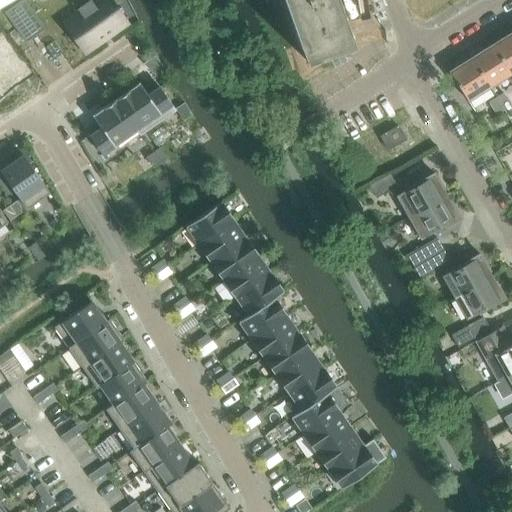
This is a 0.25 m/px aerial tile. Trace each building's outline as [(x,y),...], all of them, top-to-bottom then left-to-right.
[(0,0),(0,9),(14,0),(0,0)] [(25,0),(22,0),(5,12),(26,43),(45,29),(25,0)] [(91,0),(88,0),(76,8),(79,12),(64,23),(66,27),(85,53),(127,22),(111,0),(97,0),(93,3),(91,0)] [(511,32),(492,45),(510,74),(511,73),(511,32)] [(0,89),(8,83),(11,87),(31,74),(7,40),(2,43),(0,40),(0,89)] [(492,45),(471,58),(489,87),(510,74),(492,45)] [(471,58),(449,72),(468,101),(489,87),(471,58)] [(130,83),(106,100),(128,131),(164,106),(150,86),(138,94),(130,83)] [(16,93),(5,101),(11,109),(22,101),(16,93)] [(503,93),(496,97),(504,110),(511,106),(503,93)] [(496,97),(489,102),(497,115),(504,110),(496,97)] [(89,128),(78,136),(92,157),(128,131),(106,100),(81,117),(89,128)] [(398,126),(380,136),(388,150),(406,140),(398,126)] [(160,148),(154,153),(160,163),(167,158),(160,148)] [(160,163),(154,153),(147,157),(154,167),(160,163)] [(1,171),(27,209),(50,192),(24,155),(1,171)] [(406,187),(407,189),(395,195),(408,217),(447,195),(434,173),(409,188),(408,186),(406,187)] [(390,174),(369,186),(376,198),(397,186),(390,174)] [(447,195),(408,217),(420,239),(432,232),(433,234),(434,233),(433,232),(459,217),(447,195)] [(16,201),(10,206),(16,216),(23,211),(16,201)] [(185,226),(198,243),(233,219),(221,201),(185,226)] [(16,216),(10,206),(3,210),(10,220),(16,216)] [(16,216),(10,220),(16,229),(22,224),(16,216)] [(198,243),(210,261),(245,237),(233,219),(198,243)] [(245,237),(210,261),(223,279),(258,254),(245,237)] [(437,238),(407,255),(414,267),(444,250),(437,238)] [(444,250),(414,267),(421,279),(451,262),(444,250)] [(258,254),(223,279),(235,297),(270,272),(258,254)] [(453,269),(441,276),(453,298),(492,276),(480,254),(454,268),(453,267),(452,268),(453,269)] [(163,259),(151,268),(155,275),(168,266),(163,259)] [(168,266),(155,275),(159,281),(172,272),(168,266)] [(235,297),(247,314),(273,296),(274,297),(283,291),(270,272),(235,297)] [(479,312),(504,298),(492,276),(453,298),(466,320),(478,313),(479,315),(480,314),(479,312)] [(238,321),(251,340),(287,315),(274,297),(273,296),(247,314),(238,321)] [(172,306),(177,312),(190,303),(185,297),(172,306)] [(105,322),(105,321),(91,301),(54,327),(68,348),(105,322)] [(177,312),(181,318),(194,310),(190,303),(177,312)] [(287,315),(251,340),(264,358),(299,333),(287,315)] [(483,317),(451,335),(458,347),(490,329),(483,317)] [(119,341),(120,342),(124,339),(109,318),(105,321),(105,322),(68,348),(82,367),(119,341)] [(492,332),(483,337),(493,355),(495,354),(508,377),(511,374),(511,343),(501,350),(492,332)] [(264,358),(276,375),(311,351),(299,333),(264,358)] [(207,334),(194,344),(198,350),(211,341),(207,334)] [(100,384),(133,361),(120,342),(119,341),(82,367),(96,387),(100,384)] [(198,350),(203,356),(216,347),(211,341),(198,350)] [(0,362),(1,365),(14,355),(10,349),(0,355),(0,362)] [(276,375),(289,393),(324,368),(311,351),(276,375)] [(147,381),(133,361),(100,384),(113,403),(114,404),(143,383),(143,384),(147,381)] [(324,368),(289,393),(300,409),(301,410),(327,392),(336,386),(324,368)] [(216,381),(220,387),(233,378),(229,372),(216,381)] [(233,378),(220,387),(225,393),(238,384),(233,378)] [(57,390),(53,383),(43,390),(48,397),(57,390)] [(119,429),(157,403),(143,384),(143,383),(114,404),(113,403),(105,408),(119,429)] [(48,397),(43,390),(33,397),(38,404),(48,397)] [(291,416),(303,434),(338,409),(327,392),(301,410),(300,409),(291,416)] [(157,403),(119,429),(133,448),(133,449),(166,425),(167,426),(171,423),(157,403)] [(237,418),(242,425),(255,416),(250,409),(237,418)] [(303,434),(316,452),(351,427),(338,409),(303,434)] [(511,412),(503,418),(509,429),(511,427),(511,412)] [(255,416),(242,425),(246,431),(259,422),(255,416)] [(77,435),(88,427),(84,420),(72,428),(77,435)] [(27,429),(21,421),(8,430),(14,438),(27,429)] [(166,425),(133,449),(133,448),(129,451),(143,471),(180,445),(167,426),(166,425)] [(316,452),(329,470),(364,445),(351,427),(316,452)] [(65,443),(77,435),(72,428),(61,436),(65,443)] [(180,445),(143,471),(157,491),(194,465),(193,464),(180,445)] [(329,470),(341,488),(376,463),(364,445),(329,470)] [(259,456),(264,462),(277,453),(272,447),(259,456)] [(23,457),(16,448),(10,452),(16,462),(23,457)] [(277,453),(264,462),(268,468),(281,459),(277,453)] [(30,467),(23,457),(16,462),(24,472),(30,467)] [(194,465),(157,491),(171,510),(212,482),(197,461),(193,464),(194,465)] [(108,462),(98,469),(102,475),(112,468),(108,462)] [(98,469),(88,476),(93,482),(102,475),(98,469)] [(212,482),(171,510),(171,511),(225,511),(230,508),(212,482)] [(48,492),(41,483),(35,488),(41,497),(48,492)] [(281,494),(286,500),(298,490),(294,484),(281,494)] [(298,490),(286,500),(290,506),(303,497),(298,490)] [(55,503),(48,492),(41,497),(48,508),(55,503)] [(135,501),(125,508),(128,511),(133,511),(140,508),(135,501)]
